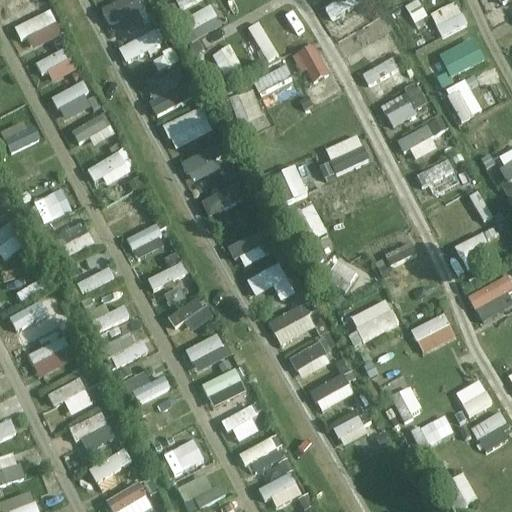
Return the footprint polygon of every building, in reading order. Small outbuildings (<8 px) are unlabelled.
[(97,0),(99,12),(139,8),(138,0),(97,0)] [(199,0),(171,12),(177,26),(210,12),(204,0),(199,0)] [(285,0),(284,0),(276,4),(289,29),(298,24),(285,0)] [(316,0),(330,23),(359,6),(355,0),(316,0)] [(401,32),(414,25),(398,0),(392,0),(385,5),(401,32)] [(452,0),(430,0),(421,5),(434,29),(460,15),(452,0)] [(12,32),(20,28),(25,39),(53,26),(42,1),(6,18),(12,32)] [(257,53),(270,47),(254,13),(241,18),(257,53)] [(337,31),(343,44),(355,38),(360,49),(383,37),(372,14),(337,31)] [(152,21),(111,38),(117,52),(158,35),(152,21)] [(85,43),(85,29),(73,29),(73,43),(85,43)] [(284,47),(294,75),(320,65),(309,37),(284,47)] [(216,74),(237,63),(223,38),(203,49),(216,74)] [(59,39),(30,52),(40,74),(69,62),(59,39)] [(356,63),(365,86),(397,74),(388,51),(356,63)] [(93,79),(101,75),(93,55),(84,59),(93,79)] [(144,92),(174,77),(169,68),(139,84),(144,92)] [(76,73),(43,88),(49,100),(81,84),(76,73)] [(0,103),(14,97),(5,76),(0,77),(0,103)] [(441,86),(449,112),(473,105),(464,78),(441,86)] [(222,89),(230,116),(249,111),(240,83),(222,89)] [(374,97),(384,118),(411,104),(400,84),(374,97)] [(61,98),(67,109),(79,103),(73,92),(61,98)] [(196,98),(154,116),(160,130),(202,113),(196,98)] [(70,139),(106,126),(100,107),(63,120),(70,139)] [(0,137),(2,143),(29,132),(19,110),(0,118),(0,137)] [(479,142),(493,134),(480,110),(466,118),(479,142)] [(389,133),(396,145),(427,128),(421,116),(389,133)] [(318,141),(329,163),(361,147),(350,125),(318,141)] [(239,141),(256,152),(264,139),(247,128),(239,141)] [(209,149),(218,145),(212,134),(174,154),(184,174),(214,159),(209,149)] [(511,139),(490,151),(501,171),(511,165),(511,139)] [(82,159),(95,179),(127,160),(114,140),(82,159)] [(441,151),(413,165),(425,188),(453,174),(441,151)] [(44,159),(14,168),(17,178),(47,169),(44,159)] [(356,193),(383,184),(374,159),(347,168),(356,193)] [(305,179),(318,176),(315,163),(302,167),(305,179)] [(200,200),(244,184),(240,173),(196,189),(200,200)] [(326,213),(341,205),(333,188),(341,184),(337,175),(313,186),(326,213)] [(43,178),(17,188),(26,211),(52,201),(43,178)] [(470,182),(450,194),(466,219),(485,208),(470,182)] [(511,184),(501,190),(509,207),(511,205),(511,184)] [(305,187),(283,196),(294,224),(316,214),(305,187)] [(2,212),(0,213),(0,232),(11,224),(2,212)] [(150,214),(119,231),(125,243),(156,226),(150,214)] [(87,238),(82,223),(70,227),(68,221),(45,229),(52,249),(87,238)] [(224,236),(234,259),(265,246),(255,223),(224,236)] [(438,239),(447,262),(488,246),(479,223),(438,239)] [(405,233),(377,246),(382,258),(410,244),(405,233)] [(17,259),(27,255),(20,240),(10,244),(17,259)] [(334,245),(323,257),(315,267),(339,287),(357,264),(334,245)] [(172,254),(139,271),(145,283),(178,266),(172,254)] [(419,255),(392,266),(396,275),(423,264),(419,255)] [(108,256),(68,273),(73,285),(113,268),(108,256)] [(265,259),(239,273),(245,285),(272,271),(265,259)] [(12,270),(16,280),(8,284),(12,293),(38,281),(29,262),(12,270)] [(25,311),(53,294),(46,282),(18,298),(25,311)] [(471,316),(495,304),(485,284),(461,296),(471,316)] [(166,303),(178,325),(206,309),(194,287),(166,303)] [(378,290),(344,308),(357,332),(391,314),(378,290)] [(273,337),(308,319),(296,295),(268,309),(274,320),(267,324),(273,337)] [(89,325),(122,309),(116,297),(83,313),(89,325)] [(415,344),(448,329),(437,305),(404,320),(415,344)] [(88,329),(94,340),(107,333),(102,322),(88,329)] [(208,325),(177,342),(183,354),(214,336),(208,325)] [(30,368),(66,352),(56,329),(20,345),(30,368)] [(115,332),(98,342),(109,360),(141,341),(134,331),(120,339),(115,332)] [(311,333),(283,348),(295,370),(323,355),(311,333)] [(233,355),(194,377),(200,388),(239,367),(233,355)] [(508,385),(511,383),(511,361),(501,366),(508,385)] [(163,381),(157,368),(141,374),(137,365),(119,372),(128,395),(163,381)] [(338,367),(304,383),(313,402),(346,386),(338,367)] [(48,404),(80,389),(71,370),(39,385),(48,404)] [(204,389),(209,399),(244,380),(238,370),(204,389)] [(462,407),(485,393),(471,370),(448,384),(462,407)] [(405,378),(384,384),(391,408),(412,402),(405,378)] [(98,400),(76,421),(85,430),(107,409),(98,400)] [(150,431),(176,420),(167,400),(141,411),(150,431)] [(477,441),(506,424),(493,402),(464,419),(477,441)] [(333,435),(358,423),(351,407),(326,418),(333,435)] [(222,425),(227,435),(257,419),(251,409),(222,425)] [(2,411),(0,411),(0,428),(8,425),(2,411)] [(402,422),(413,442),(442,426),(434,411),(422,417),(419,413),(402,422)] [(340,455),(345,466),(383,450),(379,439),(340,455)] [(273,441),(241,457),(247,468),(278,451),(273,441)] [(114,443),(79,458),(85,471),(119,456),(114,443)] [(0,458),(9,456),(6,445),(0,446),(0,458)] [(380,476),(389,467),(379,457),(370,465),(380,476)] [(0,461),(0,475),(14,472),(10,458),(0,461)] [(179,478),(184,489),(203,480),(198,470),(179,478)] [(367,486),(376,507),(404,495),(395,475),(367,486)] [(291,476),(259,493),(265,504),(296,487),(291,476)] [(110,511),(126,511),(148,499),(140,486),(107,506),(110,511)] [(0,501),(0,511),(10,511),(31,507),(28,495),(0,501)]
